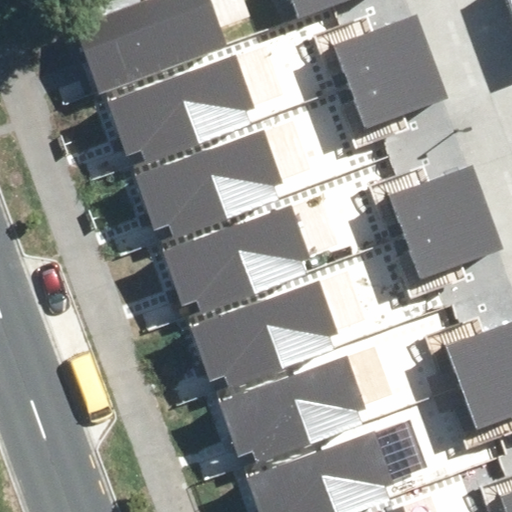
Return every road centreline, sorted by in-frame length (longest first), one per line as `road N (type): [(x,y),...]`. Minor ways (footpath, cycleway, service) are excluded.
road 1 (residential): [(511,200),(439,0)]
road 2 (tertiary): [(75,511),(0,313)]
